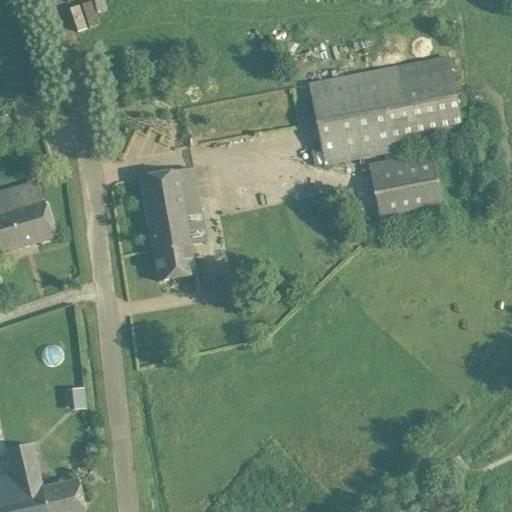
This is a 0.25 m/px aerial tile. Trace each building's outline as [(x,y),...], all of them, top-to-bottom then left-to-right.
[(308,86),(324,166),(465,138),(449,58),(308,86)] [(369,166),(380,225),(444,213),(432,154),(369,166)] [(164,176),(141,180),(159,282),(196,276),(192,248),(191,247),(187,222),(185,213),(201,210),(194,170),(193,171),(164,176)] [(0,255),(56,238),(44,202),(14,211),(8,191),(0,193),(0,255)] [(236,282),(208,287),(211,303),(239,298),(236,282)] [(73,411),(90,408),(87,387),(70,390),(73,411)] [(16,494),(0,497),(0,511),(85,511),(79,480),(36,490),(31,467),(37,465),(32,446),(13,451),(6,452),(12,478),(16,494)]
